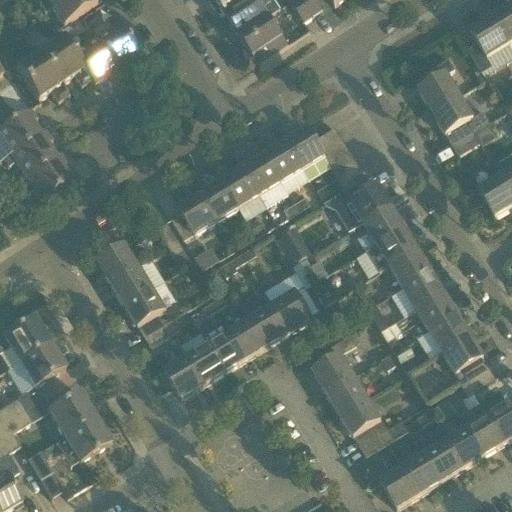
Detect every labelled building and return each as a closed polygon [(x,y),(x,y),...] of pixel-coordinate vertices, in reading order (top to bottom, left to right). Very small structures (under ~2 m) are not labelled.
[(56,0),(41,11),(35,14),(39,20),(52,11),(64,29),(96,7),(91,0),(56,0)] [(43,0),(37,5),(41,11),(56,0),(43,0)] [(218,9),(226,21),(256,0),(212,0),(208,3),(214,11),(218,9)] [(256,0),(226,21),(239,41),(269,21),(280,13),(271,0),(256,0)] [(291,7),(304,27),(313,21),(300,0),(291,7)] [(300,0),(313,21),(323,15),(313,0),(300,0)] [(328,0),(334,9),(348,0),(328,0)] [(511,9),(492,21),(510,50),(511,53),(511,9)] [(96,41),(118,73),(139,59),(141,62),(142,62),(113,19),(106,24),(111,31),(96,41)] [(249,64),(258,58),(263,66),(288,49),(269,21),(239,41),(247,53),(243,56),(249,64)] [(488,64),(510,50),(492,21),(470,35),(478,47),(468,53),(482,77),(492,70),(488,64)] [(62,88),(68,84),(74,81),(81,91),(91,84),(92,84),(73,56),(74,56),(63,40),(58,33),(53,37),(58,44),(40,55),(40,56),(62,88)] [(92,84),(91,84),(94,89),(117,74),(119,77),(120,77),(118,73),(96,41),(91,33),(84,38),(89,45),(74,56),(73,56),(92,84)] [(57,107),(60,105),(69,99),(62,88),(40,56),(40,55),(36,48),(30,52),(34,59),(16,72),(38,105),(50,96),(57,107)] [(0,79),(1,79),(8,74),(0,61),(0,79)] [(419,95),(432,117),(460,100),(447,78),(454,73),(448,63),(425,77),(431,88),(419,95)] [(446,139),(452,150),(474,137),(474,136),(489,127),(482,116),(473,122),(460,100),(432,117),(446,139)] [(10,159),(43,138),(27,115),(0,132),(0,144),(10,159)] [(335,132),(315,144),(321,155),(341,142),(335,132)] [(286,147),(303,174),(325,161),(321,155),(315,144),(308,133),(286,147)] [(480,147),(474,137),(452,150),(459,161),(480,147)] [(16,187),(16,188),(57,159),(43,138),(10,159),(3,163),(8,170),(6,172),(16,187)] [(321,155),(325,161),(327,165),(348,153),(341,142),(321,155)] [(286,147),(265,160),(282,188),(303,174),(286,147)] [(327,165),(333,175),(354,163),(348,153),(327,165)] [(73,183),(57,159),(16,188),(16,187),(1,197),(8,209),(18,203),(19,204),(33,194),(40,205),(73,183)] [(511,159),(494,170),(500,180),(511,199),(511,159)] [(243,173),(260,201),(282,188),(265,160),(243,173)] [(360,173),(354,163),(333,175),(339,185),(360,173)] [(243,173),(222,186),(239,214),(260,201),(243,173)] [(366,183),(360,173),(339,185),(345,195),(366,183)] [(511,211),(511,199),(500,180),(478,194),(495,222),(511,211)] [(372,193),(366,183),(345,195),(352,205),(372,193)] [(200,199),(217,227),(239,214),(222,186),(200,199)] [(350,206),(364,228),(392,211),(378,189),(372,193),(352,205),(350,206)] [(292,204),(294,209),(299,217),(310,210),(302,198),(292,204)] [(195,241),(217,227),(200,199),(178,213),(182,219),(172,225),(184,245),(194,239),(195,241)] [(299,217),(294,209),(284,215),(289,223),(299,217)] [(405,233),(392,211),(364,228),(377,250),(405,233)] [(157,234),(169,253),(179,247),(168,227),(157,234)] [(262,229),(252,235),(257,243),(267,237),(262,229)] [(418,254),(405,233),(377,250),(366,256),(379,278),(390,271),(418,254)] [(257,243),(252,235),(241,241),(246,250),(257,243)] [(291,272),(292,271),(306,262),(309,260),(293,235),(275,247),(291,272)] [(179,247),(169,253),(174,262),(185,256),(179,247)] [(126,250),(109,259),(98,266),(111,288),(139,271),(126,250)] [(200,274),(218,266),(212,252),(194,260),(200,274)] [(251,252),(242,259),(246,266),(256,260),(251,252)] [(431,276),(418,254),(390,271),(403,293),(431,276)] [(185,256),(174,262),(182,275),(193,268),(185,256)] [(236,273),(246,266),(242,259),(231,265),(236,273)] [(139,271),(111,288),(124,310),(152,293),(139,271)] [(305,279),(312,290),(320,285),(314,274),(305,279)] [(444,297),(431,276),(403,293),(416,314),(444,297)] [(325,281),(320,285),(312,290),(325,311),(338,303),(325,281)] [(144,341),(165,329),(159,319),(166,315),(152,293),(124,310),(137,332),(139,332),(144,341)] [(295,297),(273,310),(290,338),(312,325),(295,297)] [(457,318),(444,297),(416,314),(429,336),(457,318)] [(362,304),(366,310),(368,314),(376,309),(370,299),(362,304)] [(212,307),(217,315),(227,309),(222,301),(212,307)] [(212,307),(201,314),(206,322),(217,315),(212,307)] [(368,314),(374,324),(381,335),(389,330),(376,309),(368,314)] [(268,351),(290,338),(273,310),(251,323),(268,351)] [(470,340),(457,318),(429,336),(442,357),(470,340)] [(16,321),(0,332),(0,359),(8,374),(49,348),(34,322),(22,330),(16,321)] [(268,351),(251,323),(230,336),(247,364),(268,351)] [(172,324),(165,329),(171,339),(179,335),(172,324)] [(165,329),(144,341),(150,351),(171,339),(165,329)] [(225,377),(247,364),(230,336),(208,349),(225,377)] [(326,399),(354,382),(341,360),(356,350),(350,340),(329,352),(336,362),(313,376),(326,399)] [(456,379),(462,389),(469,385),(489,373),(483,363),(470,340),(442,357),(456,379)] [(402,352),(396,342),(388,347),(394,357),(402,352)] [(0,412),(0,419),(4,426),(5,427),(25,415),(44,403),(37,391),(65,373),(49,348),(8,374),(7,375),(22,400),(0,412)] [(204,390),(225,377),(208,349),(187,363),(204,390)] [(381,365),(386,372),(388,375),(396,371),(389,360),(381,365)] [(181,404),(204,390),(187,363),(165,376),(181,404)] [(410,363),(401,368),(408,379),(416,373),(410,363)] [(475,395),(496,383),(489,373),(469,385),(475,395)] [(354,382),(326,399),(340,420),(368,403),(354,382)] [(468,400),(475,395),(469,385),(462,389),(461,389),(468,400)] [(80,397),(51,414),(47,417),(63,442),(95,423),(80,397)] [(380,439),(388,434),(382,424),(381,425),(368,403),(340,420),(353,442),(354,442),(360,452),(380,439)] [(511,443),(511,409),(510,406),(488,420),(505,448),(511,443)] [(484,461),(505,448),(488,420),(481,408),(470,414),(478,426),(467,433),(484,461)] [(443,419),(438,411),(428,417),(433,425),(443,419)] [(25,415),(5,427),(12,438),(31,426),(25,415)] [(428,417),(405,431),(410,439),(433,425),(428,417)] [(95,423),(63,442),(79,467),(111,448),(110,447),(95,423)] [(0,445),(8,458),(20,451),(12,438),(5,427),(4,426),(0,428),(0,445)] [(467,433),(445,446),(462,474),(484,461),(467,433)] [(380,439),(386,450),(394,445),(388,434),(380,439)] [(360,452),(365,461),(366,462),(386,450),(380,439),(360,452)] [(0,445),(0,463),(8,458),(0,445)] [(424,459),(441,487),(462,474),(445,446),(424,459)] [(27,463),(40,484),(52,477),(39,456),(27,463)] [(424,459),(402,472),(419,500),(441,487),(424,459)] [(402,472),(380,486),(396,511),(400,511),(419,500),(402,472)] [(0,481),(0,511),(12,511),(20,508),(21,507),(4,479),(0,481)]
